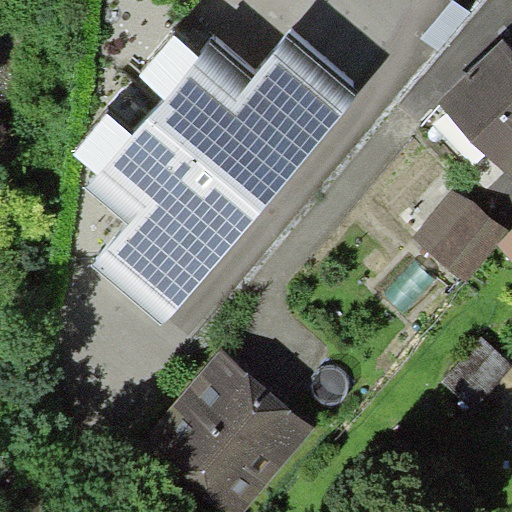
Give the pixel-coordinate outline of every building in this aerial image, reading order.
[(359,91),(289,33),(256,71),(215,36),(198,58),(163,96),(132,135),(99,175),(87,188),(128,222),(92,265),(162,324),(359,91)] [(140,75),(163,96),(198,58),(175,37),(140,75)] [(438,100),(511,178),(511,47),(503,39),(438,100)] [(99,175),(132,135),(107,114),(73,154),(99,175)] [(467,280),(505,229),(451,188),(412,239),(467,280)] [(511,228),(496,242),(511,260),(511,228)] [(511,368),(511,362),(483,337),(442,382),(474,411),(511,368)] [(222,348),(142,440),(225,511),(242,511),(315,428),(222,348)]
